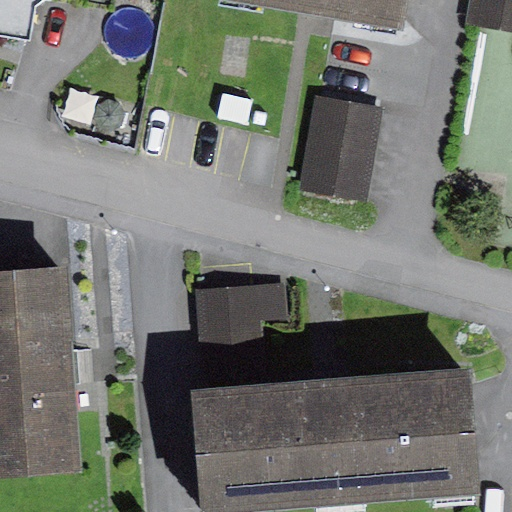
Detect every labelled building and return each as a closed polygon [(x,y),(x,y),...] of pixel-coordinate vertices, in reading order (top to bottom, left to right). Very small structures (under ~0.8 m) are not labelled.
[(0,0),(0,35),(28,40),(35,8),(48,0),(0,0)] [(408,0),(216,0),(216,1),(308,17),(403,33),(408,0)] [(511,0),(472,0),(469,24),(511,31),(511,0)] [(383,109),(317,97),(300,191),(366,203),(383,109)] [(67,272),(0,276),(0,482),(83,476),(75,370),(67,272)] [(282,285),(197,295),(207,386),(265,380),(259,321),(286,319),(282,285)] [(329,386),(191,397),(200,511),(290,511),(480,498),(470,376),(329,386)]
